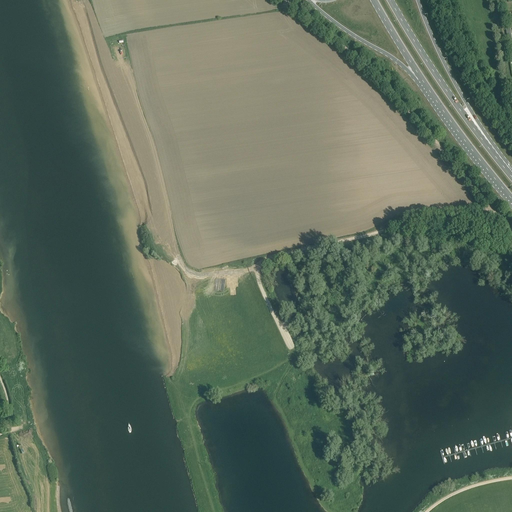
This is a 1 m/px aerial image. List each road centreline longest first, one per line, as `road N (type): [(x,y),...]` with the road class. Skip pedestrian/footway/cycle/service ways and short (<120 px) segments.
road 1 (track): [(288,344),(257,276),(263,258),(389,224),(491,213)]
road 2 (track): [(287,0),(375,73),(491,213)]
road 3 (primary): [(479,133),(391,0)]
road 4 (primary): [(479,133),(417,0)]
road 5 (primary): [(422,81),(511,197)]
road 6 (primary): [(309,0),(422,81)]
